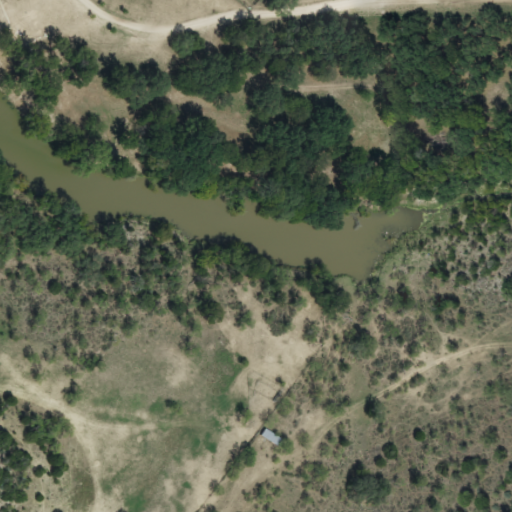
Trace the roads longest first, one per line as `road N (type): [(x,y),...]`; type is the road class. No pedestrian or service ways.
road 1 (residential): [(511,365),(455,372),(301,453),(261,511)]
road 2 (track): [(78,0),(132,35),(344,0)]
